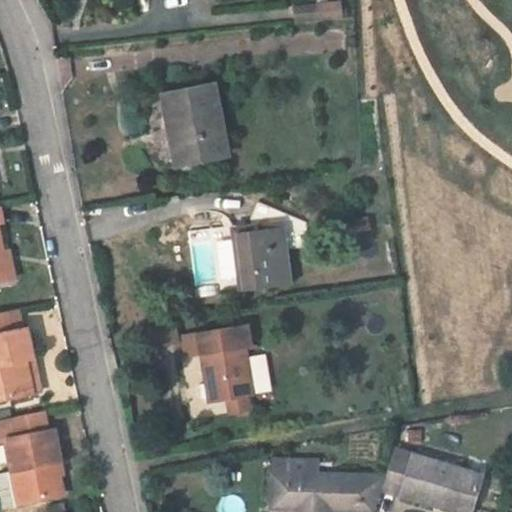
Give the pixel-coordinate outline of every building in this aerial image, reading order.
[(344,18),(342,2),(293,7),(294,23),(344,18)] [(214,86),(164,96),(171,129),(178,128),(185,164),(227,155),(214,86)] [(185,164),(178,128),(171,129),(178,165),(185,164)] [(308,233),(307,223),(258,202),(251,219),(253,231),(233,234),(240,292),(291,285),(287,249),(305,247),(303,234),(308,233)] [(0,208),(0,281),(9,279),(0,238),(0,223),(3,223),(0,208)] [(367,218),(350,221),(352,233),(369,230),(367,218)] [(9,250),(3,252),(9,279),(15,278),(9,250)] [(34,359),(28,328),(23,330),(19,310),(0,314),(0,400),(33,394),(26,360),(34,359)] [(143,326),(146,345),(176,340),(173,322),(143,326)] [(185,358),(202,355),(207,383),(209,398),(210,404),(229,401),(231,412),(248,410),(246,398),(253,397),(245,348),(246,346),(252,345),(248,324),(182,334),(183,341),(185,358)] [(41,392),(34,359),(26,360),(33,394),(41,392)] [(202,400),(209,398),(207,383),(199,385),(202,400)] [(62,462),(56,430),(49,431),(45,412),(13,419),(0,421),(0,434),(2,442),(7,441),(12,472),(0,474),(0,486),(4,507),(19,504),(64,495),(57,463),(62,462)] [(471,507),(480,475),(396,450),(384,490),(435,505),(437,497),(471,507)] [(273,459),(273,472),(313,474),(313,460),(273,459)] [(331,511),(331,510),(374,511),(384,476),(313,474),(273,472),(271,507),(297,508),(296,511),(331,511)] [(458,511),(469,511),(471,507),(437,497),(435,505),(458,511)]
